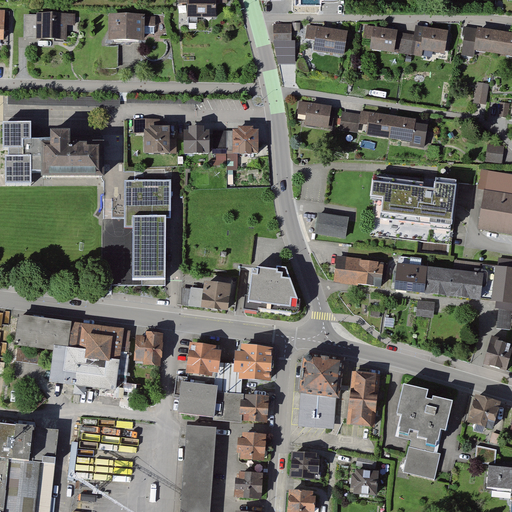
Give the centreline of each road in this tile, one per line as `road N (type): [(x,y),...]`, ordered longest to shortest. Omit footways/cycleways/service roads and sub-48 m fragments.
road 1 (residential): [(0,301),(288,339)]
road 2 (residential): [(0,84),(274,90)]
road 3 (residential): [(256,19),(511,21)]
road 4 (tertiary): [(321,338),(322,316),(285,193),(274,90)]
road 5 (residential): [(274,90),(484,120),(511,145)]
road 6 (tertiary): [(321,338),(511,393)]
road 7 (unknown): [(176,322),(162,511)]
road 8 (residential): [(288,339),(273,511)]
